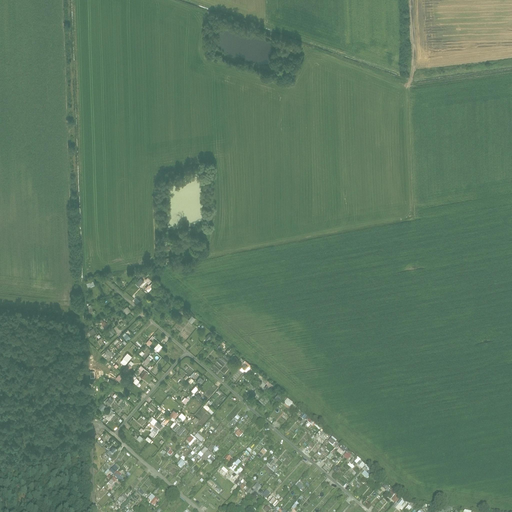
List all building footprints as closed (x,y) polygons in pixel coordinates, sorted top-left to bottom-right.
[(138,282),(145,289),(149,285),(144,281),(143,282),(141,279),(138,282)] [(123,311),(127,315),(131,311),(127,307),(123,311)] [(127,341),(131,338),(126,332),(122,335),(127,341)] [(209,342),(213,337),(210,334),(205,338),(209,342)] [(154,348),(158,351),(163,346),(159,342),(154,348)] [(107,361),(113,355),(108,349),(102,355),(107,361)] [(123,358),(127,362),(132,357),(128,353),(123,358)] [(117,364),(122,358),(118,355),(114,360),(117,364)] [(238,366),(242,361),(236,356),(232,360),(238,366)] [(126,373),(135,364),(131,361),(123,370),(126,373)] [(145,379),(148,372),(143,369),(140,376),(145,379)] [(124,385),(128,380),(120,374),(116,379),(124,385)] [(200,386),(205,381),(200,377),(196,382),(200,386)] [(261,379),(263,381),(259,384),(263,387),(268,382),(263,377),(261,379)] [(279,402),(284,396),(280,392),(275,398),(279,402)] [(185,404),(192,398),(189,395),(186,398),(185,397),(182,401),(185,404)] [(291,407),(294,403),(288,398),(284,402),(291,407)] [(98,408),(102,412),(107,407),(103,403),(98,408)] [(212,414),(215,411),(206,404),(203,407),(212,414)] [(109,420),(114,413),(109,409),(103,416),(109,420)] [(174,410),(170,415),(175,419),(179,414),(174,410)] [(234,425),(241,417),(237,414),(230,421),(234,425)] [(169,421),(166,418),(161,424),(154,418),(150,422),(161,431),(169,421)] [(175,420),(170,427),(176,431),(181,423),(175,420)] [(149,434),(153,438),(159,430),(150,422),(148,425),(151,428),(150,430),(152,431),(149,434)] [(180,436),(186,429),(182,426),(176,433),(180,436)] [(235,433),(239,438),(243,433),(239,429),(235,433)] [(319,441),(323,437),(318,432),(314,437),(319,441)] [(190,446),(196,439),(192,434),(185,441),(190,446)] [(333,445),(337,440),(332,436),(328,441),(333,445)] [(343,444),(337,450),(342,455),(348,448),(343,444)] [(206,461),(213,453),(205,446),(196,456),(199,459),(201,457),(206,461)] [(264,448),(259,453),(263,456),(267,451),(264,448)] [(344,456),(348,460),(352,455),(347,451),(344,456)] [(355,461),(363,468),(366,464),(358,457),(355,461)] [(271,466),(275,461),(271,458),(267,464),(271,466)] [(182,468),(186,462),(181,459),(177,464),(182,468)] [(234,462),(228,469),(230,471),(226,475),(230,478),(236,472),(234,470),(238,466),(234,462)] [(224,473),(228,467),(223,463),(218,469),(224,473)] [(116,464),(109,471),(114,475),(120,467),(116,464)] [(240,464),(235,473),(240,476),(245,466),(240,464)] [(365,470),(362,473),(368,478),(370,475),(365,470)] [(114,475),(121,482),(124,479),(120,475),(121,475),(118,471),(114,475)] [(234,482),(238,485),(243,479),(240,476),(234,482)] [(299,481),(295,485),(301,490),(304,486),(299,481)] [(262,486),(258,482),(252,488),(257,492),(262,486)] [(262,494),(266,498),(273,490),(270,487),(262,494)] [(152,493),(148,498),(151,500),(149,502),(154,506),(159,500),(152,493)] [(392,499),(396,502),(400,496),(396,493),(392,499)] [(124,494),(118,501),(121,505),(128,497),(124,494)]
